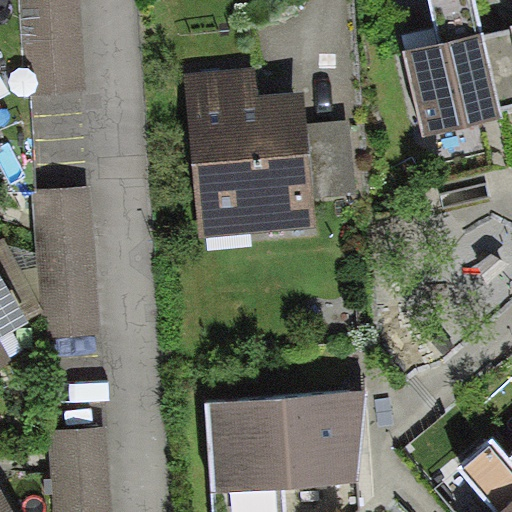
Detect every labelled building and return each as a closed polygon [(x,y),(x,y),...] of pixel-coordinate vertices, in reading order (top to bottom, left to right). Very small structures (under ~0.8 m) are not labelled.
[(78,0),(20,0),(26,86),(84,83),(78,0)] [(424,122),(503,104),(484,24),(477,0),(436,0),(442,21),(403,30),(424,122)] [(511,101),(511,17),(484,24),(503,104),(511,101)] [(187,66),(200,233),(318,223),(315,189),(361,185),(355,114),(307,118),(304,81),(256,85),(254,61),(187,66)] [(99,326),(90,178),(31,182),(40,330),(99,326)] [(0,260),(0,360),(9,356),(0,340),(0,320),(26,306),(0,260)] [(290,511),(288,480),(361,476),(372,378),(205,387),(211,511),(290,511)] [(108,511),(105,421),(53,424),(57,511),(108,511)] [(511,511),(511,446),(511,445),(495,427),(466,453),(501,493),(479,511),(511,511)] [(463,457),(439,480),(470,511),(471,511),(495,490),(463,457)] [(24,511),(0,468),(0,511),(24,511)]
